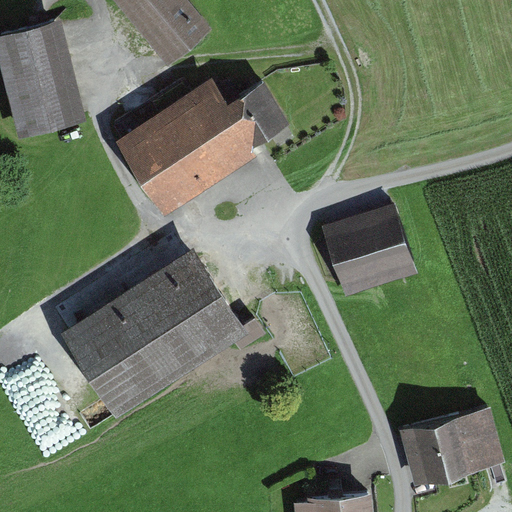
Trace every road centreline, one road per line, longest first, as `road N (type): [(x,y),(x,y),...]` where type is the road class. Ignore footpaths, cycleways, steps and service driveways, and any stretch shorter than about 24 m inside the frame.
road 1 (track): [(511,157),(325,206),(284,250),(346,336),(408,511)]
road 2 (track): [(0,346),(229,205),(284,250)]
road 3 (track): [(100,0),(104,123),(117,169),(165,244)]
road 4 (track): [(105,87),(223,64),(353,63)]
road 5 (track): [(323,0),(364,92),(345,168),(325,206)]
